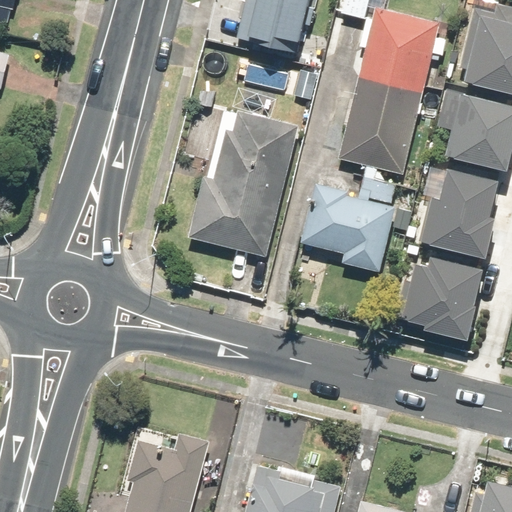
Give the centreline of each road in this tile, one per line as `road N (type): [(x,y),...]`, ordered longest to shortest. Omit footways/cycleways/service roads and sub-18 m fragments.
road 1 (secondary): [(511,409),(231,340)]
road 2 (residential): [(109,148),(147,0)]
road 3 (secondary): [(231,340),(102,324)]
road 4 (residential): [(109,148),(105,276)]
road 5 (secondary): [(111,299),(231,340)]
road 6 (residential): [(52,259),(109,148)]
